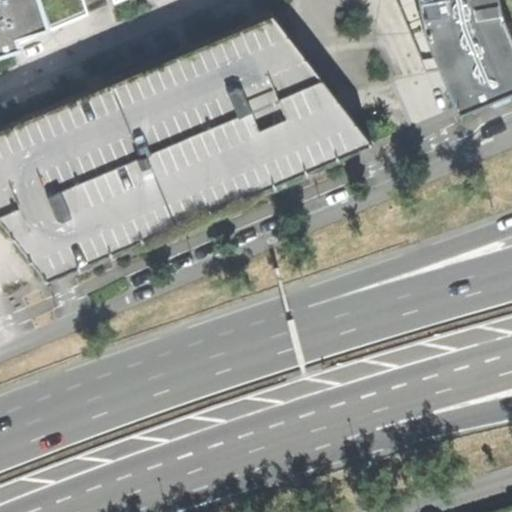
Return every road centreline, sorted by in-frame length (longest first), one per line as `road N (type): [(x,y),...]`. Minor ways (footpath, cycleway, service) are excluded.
road 1 (tertiary): [(511,136),(0,352)]
road 2 (trunk): [(9,511),(287,409),(511,342)]
road 3 (secondary): [(98,508),(351,416),(511,373)]
road 4 (secondary): [(98,508),(511,408)]
road 5 (trunk): [(511,227),(286,304),(139,387)]
road 6 (trunk): [(511,277),(139,387)]
road 7 (trunk): [(139,387),(0,442)]
